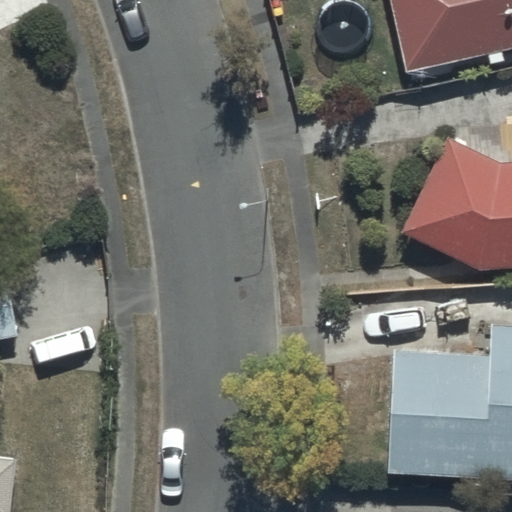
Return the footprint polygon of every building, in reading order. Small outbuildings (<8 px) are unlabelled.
[(501,60),(499,50),(511,47),(511,0),(386,0),(401,74),(484,57),(486,64),(501,60)] [(397,231),(475,270),(511,267),(511,161),(496,162),(444,137),(397,231)] [(4,273),(0,273),(0,340),(14,338),(4,273)] [(409,490),(410,478),(511,481),(511,325),(486,324),(485,356),(390,353),(386,477),(398,477),(397,490),(409,490)] [(0,511),(7,511),(13,458),(0,456),(0,511)]
